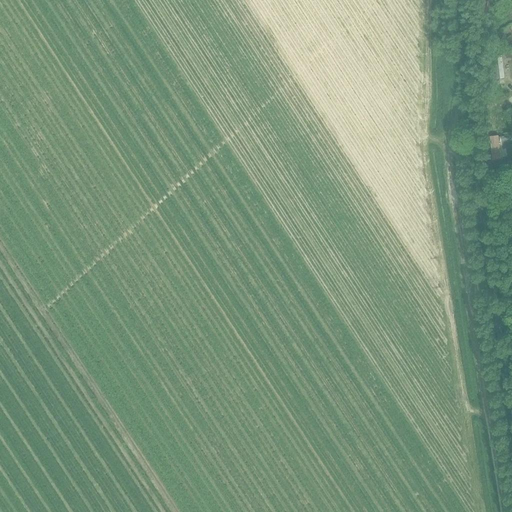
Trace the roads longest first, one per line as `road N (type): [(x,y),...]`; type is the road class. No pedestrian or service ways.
road 1 (track): [(471,175),(511,432)]
road 2 (track): [(464,0),(471,175)]
